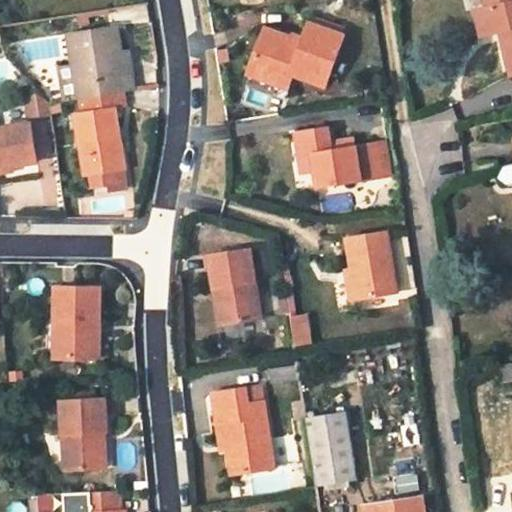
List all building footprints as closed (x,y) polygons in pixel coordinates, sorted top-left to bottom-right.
[(511,1),(487,7),(483,8),(489,34),(501,32),(511,30),(511,33),(511,39),(504,42),(511,75),(511,1)] [(489,34),(483,8),(475,10),(481,36),(489,34)] [(303,42),(266,29),(253,64),(291,78),(293,73),(325,85),(343,36),(309,24),(303,42)] [(115,27),(68,35),(78,97),(125,89),(133,88),(130,71),(122,72),(115,27)] [(511,33),(511,30),(501,32),(504,42),(511,39),(511,33)] [(291,78),(253,64),(249,73),(287,88),(291,78)] [(131,184),(117,104),(127,102),(125,89),(78,97),(80,109),(75,110),(86,175),(93,173),(108,171),(111,188),(131,184)] [(59,114),(58,95),(24,98),(26,116),(59,114)] [(0,122),(0,161),(35,155),(29,118),(0,122)] [(297,132),(300,157),(314,155),(317,172),(319,187),(358,181),(353,147),(331,151),(330,144),(327,127),(297,132)] [(353,147),(355,147),(353,140),(330,144),(331,151),(353,147)] [(353,147),(358,181),(391,176),(387,147),(375,149),(374,144),(355,147),(353,147)] [(317,172),(314,155),(300,157),(303,174),(317,172)] [(111,188),(108,171),(93,173),(96,190),(111,188)] [(394,284),(384,224),(346,231),(355,290),(394,284)] [(260,312),(248,245),(209,252),(215,286),(219,286),(224,318),(260,312)] [(57,286),(56,320),(64,320),(63,357),(98,357),(98,286),(57,286)] [(304,308),(289,310),(295,341),(310,339),(304,308)] [(55,357),(63,357),(64,320),(56,320),(55,357)] [(511,363),(499,364),(500,380),(511,379),(511,363)] [(247,398),(245,383),(213,388),(219,420),(226,418),(230,447),(227,448),(230,471),(275,464),(263,396),(247,398)] [(104,399),(62,402),(66,470),(97,468),(95,432),(104,431),(106,431),(104,399)] [(306,414),(317,482),(358,475),(346,408),(306,414)] [(95,432),(97,468),(106,467),(104,431),(95,432)] [(396,461),(395,476),(416,477),(416,461),(396,461)] [(125,511),(121,511),(120,491),(90,492),(90,511),(125,511)] [(90,511),(90,492),(64,494),(64,511),(90,511)] [(366,511),(423,511),(421,497),(365,505),(366,511)] [(32,511),(40,511),(40,501),(31,501),(32,511)]
